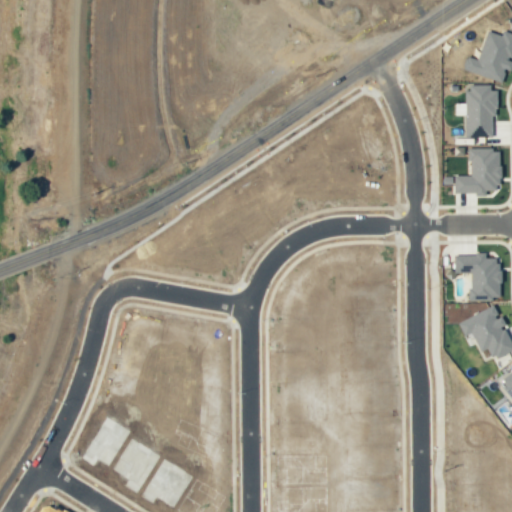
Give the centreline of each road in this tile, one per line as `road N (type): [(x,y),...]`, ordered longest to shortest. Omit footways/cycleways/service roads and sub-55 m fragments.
road 1 (tertiary): [(56,242),(185,179),(452,0)]
road 2 (residential): [(416,511),(410,154),(370,56)]
road 3 (residential): [(10,511),(61,429),(99,306),(113,292),(244,309)]
road 4 (residential): [(244,309),(247,511)]
road 5 (residential): [(244,309),(294,244),(329,233),(412,228)]
